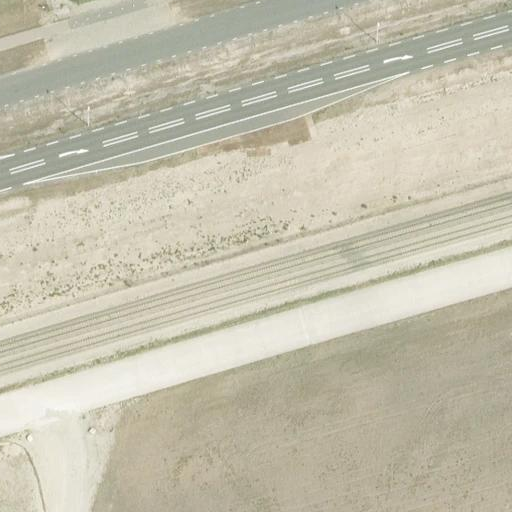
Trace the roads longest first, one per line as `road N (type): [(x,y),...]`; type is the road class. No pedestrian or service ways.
road 1 (secondary): [(511,38),(0,186)]
road 2 (unclassified): [(357,0),(0,103)]
